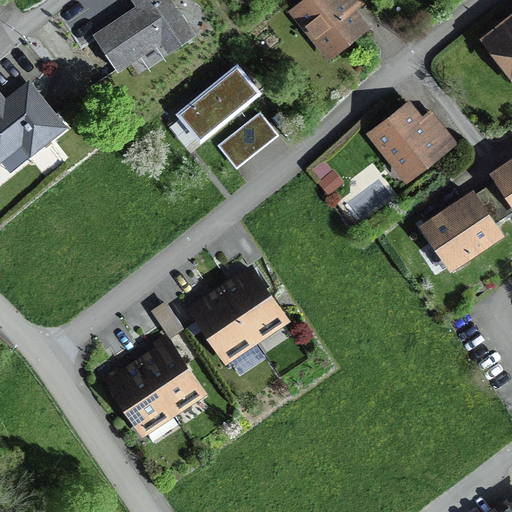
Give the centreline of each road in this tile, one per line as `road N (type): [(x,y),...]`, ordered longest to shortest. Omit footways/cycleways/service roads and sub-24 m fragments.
road 1 (residential): [(480,0),(38,354)]
road 2 (residential): [(38,354),(81,408),(140,511)]
